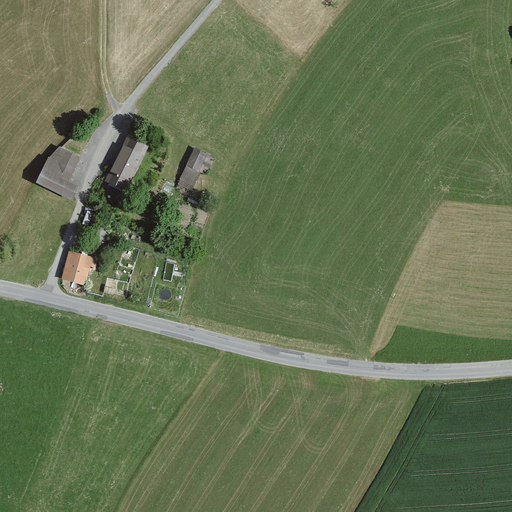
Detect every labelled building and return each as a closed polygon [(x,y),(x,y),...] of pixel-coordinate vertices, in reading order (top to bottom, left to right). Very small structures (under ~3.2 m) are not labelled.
[(105,191),(120,198),(144,147),(130,140),(105,191)] [(38,184),(72,200),(77,189),(67,184),(79,160),(61,151),(49,163),(38,184)] [(207,156),(195,151),(181,184),(194,189),(207,156)] [(91,260),(71,255),(64,280),(84,286),(91,260)] [(107,284),(105,292),(113,294),(116,286),(107,284)]
